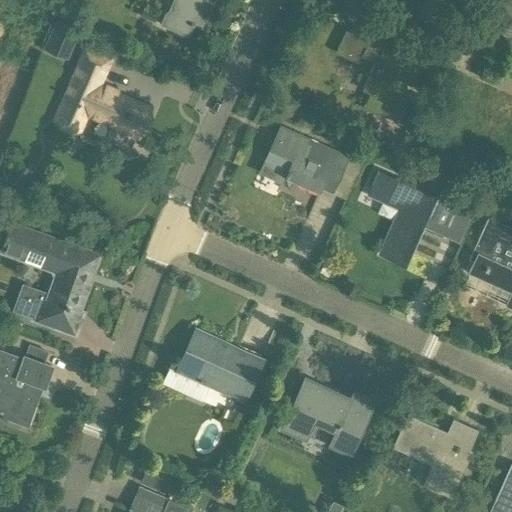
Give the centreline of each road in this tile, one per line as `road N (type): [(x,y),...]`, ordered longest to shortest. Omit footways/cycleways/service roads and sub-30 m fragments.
road 1 (residential): [(168,229),(511,381)]
road 2 (residential): [(69,511),(168,229)]
road 3 (residential): [(168,229),(270,0)]
